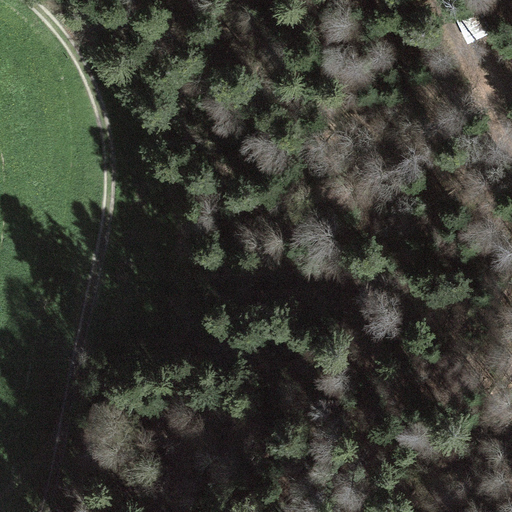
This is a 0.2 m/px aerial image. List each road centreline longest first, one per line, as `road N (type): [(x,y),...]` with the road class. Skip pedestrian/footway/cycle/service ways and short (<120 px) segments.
road 1 (track): [(33,0),(87,84),(113,190),(44,511)]
road 2 (track): [(435,0),(511,139)]
